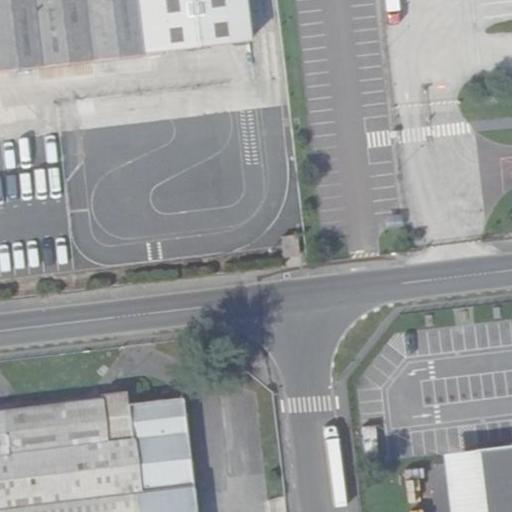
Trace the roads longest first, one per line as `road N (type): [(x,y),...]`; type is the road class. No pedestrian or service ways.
road 1 (unclassified): [(292,295),(0,330)]
road 2 (unclassified): [(511,269),(292,295)]
road 3 (unclassified): [(319,511),(292,295)]
